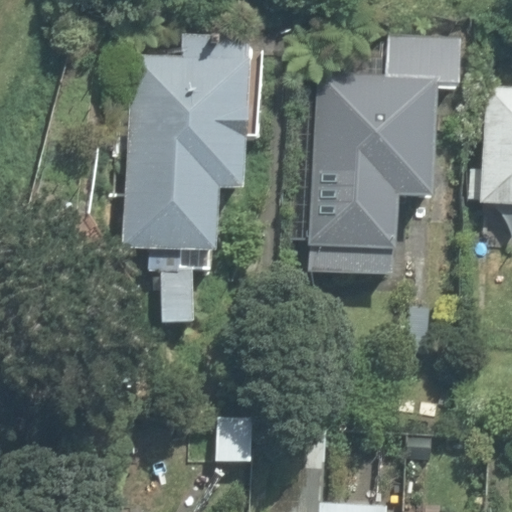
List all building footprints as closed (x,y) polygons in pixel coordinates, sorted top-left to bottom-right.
[(160,315),(190,316),(192,262),(212,263),(215,183),(241,184),(243,134),(255,134),(257,94),(243,93),(245,30),(180,28),(179,49),(128,47),(121,241),(146,242),(145,263),(161,264),(160,315)] [(305,273),(391,278),(395,201),(429,203),(435,95),(454,96),(458,40),(385,36),(382,78),(316,74),(305,273)] [(511,89),(486,89),(482,170),(469,169),(467,202),(511,203),(511,89)] [(461,176),(467,129),(451,127),(445,174),(461,176)] [(105,387),(138,385),(136,342),(103,343),(105,387)] [(213,455),(244,456),(245,421),(213,420),(213,455)] [(388,511),(389,508),(318,504),(322,432),(291,430),(288,466),(259,464),(256,511),(388,511)] [(425,463),(427,437),(406,436),(404,461),(425,463)]
